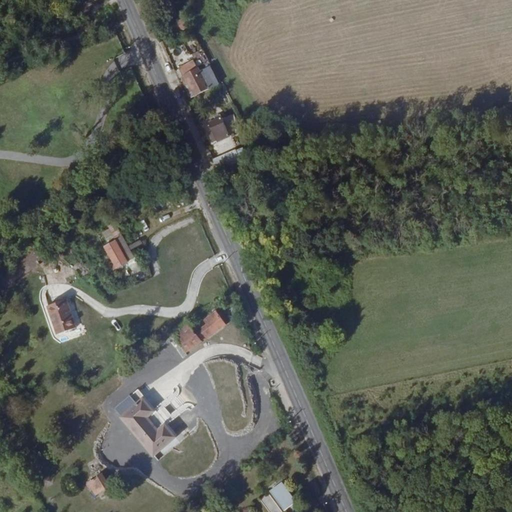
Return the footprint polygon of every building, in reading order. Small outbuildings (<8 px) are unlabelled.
[(180,57),(173,60),(180,76),(186,73),(188,72),(184,63),(180,57)] [(193,58),(184,63),(188,72),(201,96),(210,90),(193,58)] [(201,96),(188,72),(186,73),(199,97),(201,96)] [(208,122),(209,126),(222,122),(220,117),(208,122)] [(226,139),(232,135),(227,124),(221,127),(220,125),(212,129),(214,133),(219,144),(226,140),(226,139)] [(216,145),(219,144),(214,133),(211,134),(216,145)] [(226,154),(216,158),(220,169),(230,164),(226,154)] [(186,180),(173,188),(177,196),(190,189),(186,180)] [(101,231),(106,240),(120,232),(115,224),(101,231)] [(122,244),(111,250),(118,264),(112,268),(116,275),(134,266),(122,244)] [(65,303),(45,310),(55,338),(74,331),(65,303)] [(181,334),(192,351),(231,323),(223,311),(218,316),(216,314),(210,318),(213,323),(208,326),(212,332),(205,336),(202,332),(201,333),(195,324),(181,334)] [(158,375),(141,388),(175,434),(198,418),(190,408),(183,413),(171,397),(179,392),(170,380),(164,384),(158,375)] [(176,437),(144,396),(136,402),(130,395),(113,408),(151,457),(176,437)] [(109,486),(101,476),(89,484),(97,495),(109,486)] [(286,486),(275,494),(287,511),(290,511),(300,505),(286,486)]
